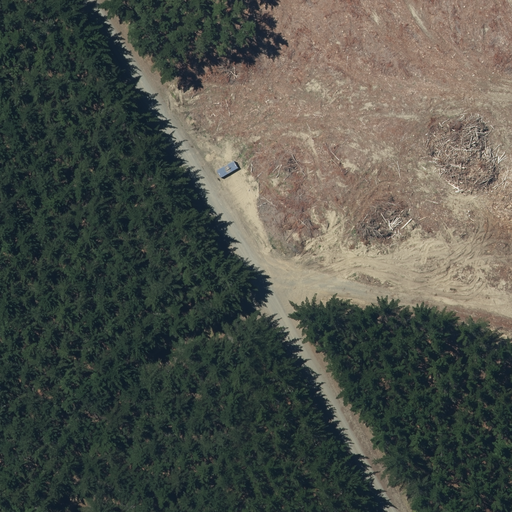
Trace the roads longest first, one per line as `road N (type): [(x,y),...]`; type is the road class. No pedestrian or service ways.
road 1 (unclassified): [(71,0),(260,284),(395,511)]
road 2 (track): [(511,346),(260,284),(119,371),(41,485),(33,511)]
